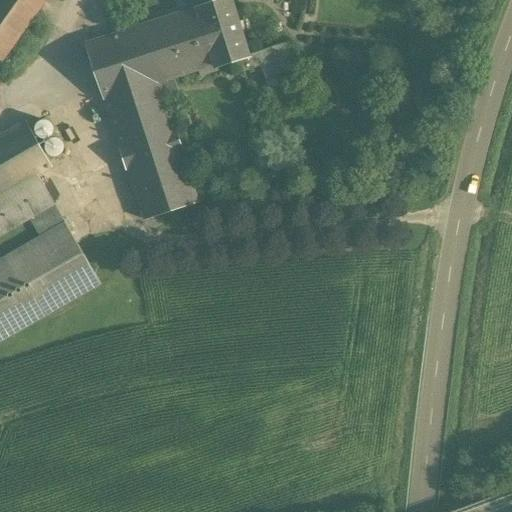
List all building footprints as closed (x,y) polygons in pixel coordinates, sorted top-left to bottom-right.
[(0,0),(0,61),(44,0),(0,0)] [(230,0),(223,0),(86,44),(104,99),(158,82),(198,69),(199,75),(216,69),(216,67),(239,60),(248,56),(248,55),(230,0)] [(434,54),(436,32),(419,31),(417,53),(434,54)] [(284,44),(248,55),(248,56),(239,60),(242,71),(261,65),(273,102),(300,94),(284,44)] [(158,82),(104,99),(120,147),(118,148),(126,170),(127,170),(144,220),(197,202),(180,152),(182,152),(175,129),(173,130),(158,82)] [(47,121),(43,121),(40,121),(38,122),(37,124),(36,125),(35,127),(35,128),(34,130),(35,134),(37,136),(40,138),(43,139),(46,138),(48,138),(50,136),(51,134),(52,132),(53,130),(52,127),(51,125),(49,123),(47,121)] [(25,122),(0,136),(0,196),(37,175),(51,167),(25,122)] [(57,139),(55,139),(53,138),(50,139),(48,140),(47,141),(46,143),(45,144),(45,146),(44,148),(45,150),(46,152),(48,155),(50,156),(54,157),(58,155),(60,154),(62,152),(62,149),(63,147),(62,145),(61,142),(59,141),(57,139)] [(37,175),(0,196),(0,234),(30,218),(53,204),(54,204),(37,175)] [(65,225),(53,204),(30,218),(42,238),(65,225)] [(42,238),(0,262),(0,338),(98,282),(65,225),(42,238)]
